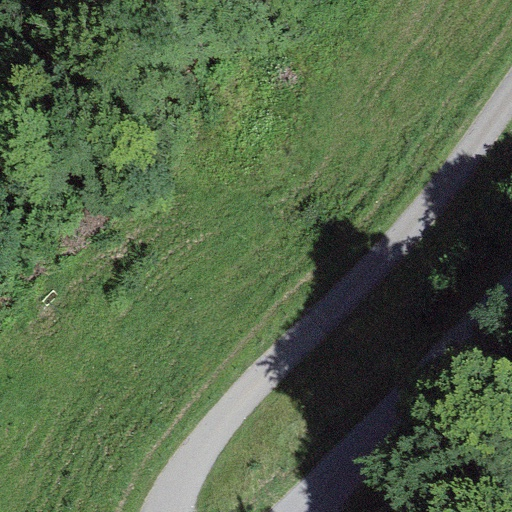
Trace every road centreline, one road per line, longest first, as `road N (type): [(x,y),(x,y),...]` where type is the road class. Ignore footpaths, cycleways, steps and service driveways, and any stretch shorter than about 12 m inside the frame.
road 1 (unclassified): [(511,100),(216,416),(171,480),(160,511)]
road 2 (unclassified): [(511,301),(299,511)]
